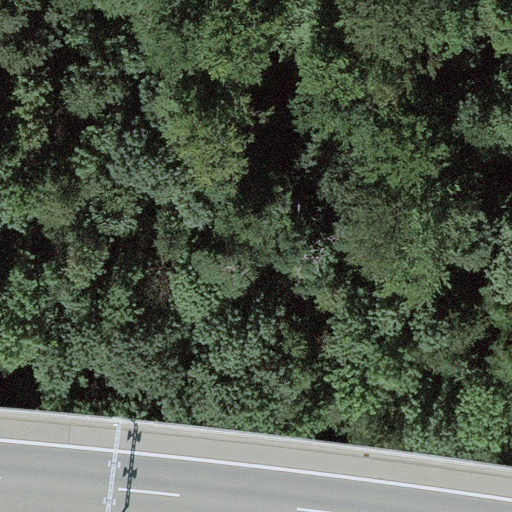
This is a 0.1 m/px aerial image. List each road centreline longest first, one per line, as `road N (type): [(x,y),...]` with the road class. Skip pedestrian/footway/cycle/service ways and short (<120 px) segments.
road 1 (motorway): [(293,511),(0,480)]
road 2 (track): [(511,183),(385,245)]
